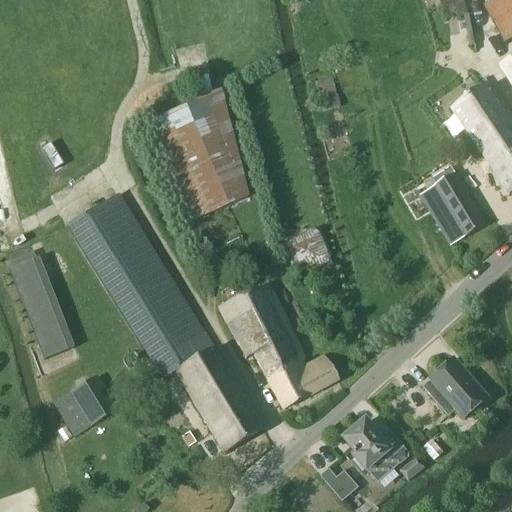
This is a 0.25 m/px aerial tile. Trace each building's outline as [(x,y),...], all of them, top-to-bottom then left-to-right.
[(511,0),(499,0),(483,9),(504,45),(511,40),(511,0)] [(511,61),(501,68),(511,85),(511,61)] [(323,113),(339,109),(332,79),(316,83),(323,113)] [(452,112),(485,161),(509,196),(511,193),(511,120),(489,87),(452,112)] [(151,123),(193,223),(247,199),(221,91),(151,123)] [(437,186),(417,198),(449,249),(450,248),(486,225),(456,175),(451,168),(433,179),(437,186)] [(174,375),(213,351),(118,196),(65,229),(160,383),(174,375)] [(74,351),(37,260),(7,272),(43,363),(74,351)] [(268,286),(219,311),(244,361),(253,356),(281,412),(336,384),(323,358),(303,368),(302,365),(304,358),(268,286)] [(174,375),(223,455),(262,431),(213,351),(174,375)] [(488,400),(454,360),(429,381),(430,382),(423,389),(448,419),(456,412),(464,421),(488,400)] [(96,378),(51,405),(72,440),(117,413),(96,378)] [(378,437),(366,423),(345,441),(357,456),(355,458),(356,460),(366,471),(366,472),(367,473),(367,472),(379,487),(403,466),(409,461),(408,460),(410,458),(390,434),(385,439),(381,434),(378,437)] [(423,432),(414,438),(420,445),(428,439),(423,432)] [(188,435),(181,440),(188,450),(195,445),(188,435)] [(399,473),(407,484),(424,470),(417,460),(399,473)] [(340,503),(355,489),(335,468),(320,482),(340,503)]
